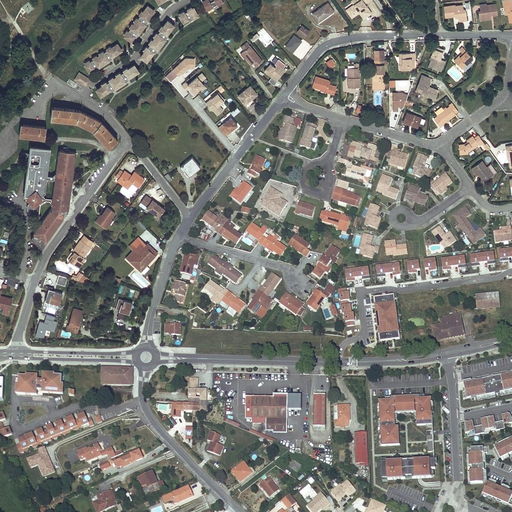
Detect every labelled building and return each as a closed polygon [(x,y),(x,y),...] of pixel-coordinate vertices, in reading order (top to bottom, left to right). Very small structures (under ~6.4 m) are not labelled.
[(223,1),(222,0),(201,0),(207,10),(213,6),(214,9),(218,6),(217,4),(223,1)] [(369,0),(359,0),(354,4),(346,10),(351,16),(358,11),(359,12),(361,11),(365,17),(371,13),(365,4),(369,0)] [(511,2),(510,0),(502,0),(504,8),(507,8),(508,14),(509,22),(511,21),(511,2)] [(328,3),(312,14),(318,22),(333,11),(328,3)] [(478,11),(479,17),(486,16),(486,19),(491,18),(491,15),(493,15),(497,15),(496,4),(487,5),(486,4),(479,5),(480,11),(478,11)] [(455,5),(443,6),(445,17),(453,16),(453,14),(455,14),(455,15),(455,17),(459,17),(462,16),(462,18),(467,18),(466,11),(464,8),(463,8),(463,5),(455,6),(455,5)] [(147,21),(155,11),(148,6),(125,36),(131,41),(135,36),(132,33),(134,31),(138,34),(146,24),(141,20),(143,18),(147,21)] [(179,15),(183,22),(189,19),(187,16),(190,14),(193,19),(199,16),(194,7),(179,15)] [(167,21),(140,57),(147,61),(154,51),(151,49),(153,47),(158,50),(166,39),(161,35),(163,33),(166,35),(174,25),(167,21)] [(304,37),(309,31),(302,25),(297,31),(304,37)] [(253,42),(260,36),(257,33),(250,39),(253,42)] [(294,35),(286,46),(293,52),(302,41),(294,35)] [(247,42),(241,47),(244,51),(242,52),(246,58),(251,64),(253,63),(256,66),(262,61),(247,42)] [(117,44),(85,65),(89,71),(95,68),(92,64),(95,63),(98,67),(109,60),(106,55),(109,53),(111,56),(121,50),(117,44)] [(441,56),(444,49),(435,46),(430,59),(431,60),(435,61),(432,68),(441,71),(445,61),(440,59),(439,59),(440,56),(441,56)] [(462,69),(473,58),(462,47),(459,50),(462,53),(463,54),(460,57),(459,56),(454,60),(462,69)] [(384,50),(374,50),(375,64),(372,64),(373,69),(377,69),(377,73),(374,73),(374,81),(373,81),(373,89),(379,89),(379,86),(384,86),(384,64),(387,64),(387,60),(384,60),(384,50)] [(415,53),(399,53),(400,70),(414,69),(416,65),(416,63),(418,63),(418,61),(415,61),(415,53)] [(194,68),(195,59),(186,58),(166,76),(170,82),(177,75),(178,76),(181,73),(182,74),(189,68),(194,68)] [(277,80),(285,69),(284,68),(286,65),(279,59),(275,64),(277,65),(275,67),(271,63),(265,70),(272,76),(276,80),(277,80)] [(326,62),(330,67),(334,64),(335,63),(332,59),(331,60),(330,59),(326,62)] [(354,68),(349,68),(349,75),(350,75),(350,77),(348,77),(348,87),(359,87),(359,75),(359,68),(358,68),(358,63),(356,63),(356,68),(354,68)] [(134,65),(96,89),(101,96),(111,89),(109,86),(112,84),(115,89),(126,82),(124,77),(126,75),(128,78),(139,72),(134,65)] [(85,86),(89,79),(79,72),(75,79),(85,86)] [(206,77),(202,73),(188,84),(186,81),(181,85),(186,90),(190,87),(195,93),(204,85),(201,82),(206,77)] [(432,79),(422,75),(417,87),(423,89),(422,93),(421,94),(435,99),(438,90),(431,87),(431,88),(429,87),(429,86),(432,79)] [(276,80),(272,76),(268,81),(274,85),(278,81),(277,80),(276,80)] [(330,81),(315,76),(312,86),(321,89),(327,91),(326,92),(330,93),(333,85),(329,84),(330,81)] [(257,94),(250,85),(238,95),(245,104),(248,101),(251,104),(254,101),(252,98),(257,94)] [(225,100),(219,92),(206,103),(212,110),(217,115),(223,110),(219,105),(225,100)] [(403,93),(393,93),(393,112),(398,112),(398,108),(403,108),(407,95),(403,93)] [(149,97),(145,94),(140,99),(143,102),(149,97)] [(455,113),(458,111),(452,103),(449,105),(450,106),(447,108),(446,106),(444,108),(444,110),(437,115),(437,116),(434,119),(440,127),(444,124),(443,123),(446,121),(448,119),(456,114),(455,113)] [(52,106),(50,118),(77,121),(94,130),(109,147),(118,140),(101,121),(80,110),(52,106)] [(229,113),(237,123),(240,121),(232,111),(229,113)] [(418,128),(422,117),(407,112),(403,122),(410,125),(411,123),(413,124),(412,125),(418,128)] [(294,119),(286,117),(284,124),(286,124),(285,129),(281,140),(292,143),(296,127),(292,126),(294,119)] [(231,118),(218,128),(225,135),(232,129),(237,125),(231,118)] [(45,138),(46,127),(21,123),(19,135),(45,138)] [(314,137),(317,126),(309,123),(307,127),(303,140),(302,139),(300,146),(309,148),(311,142),(312,143),(313,138),(312,138),(312,136),(314,137)] [(484,142),(478,135),(474,138),(473,136),(466,140),(468,142),(468,143),(465,145),(465,144),(459,145),(460,154),(469,153),(474,150),(473,149),(479,144),(480,145),(482,144),(484,142)] [(365,145),(352,141),(349,151),(356,153),(355,156),(367,159),(370,160),(377,162),(378,159),(374,158),(377,147),(371,145),(370,149),(368,149),(367,151),(364,150),(364,148),(365,145)] [(74,153),(74,151),(60,150),(60,151),(58,152),(57,158),(59,160),(58,162),(56,163),(56,169),(57,171),(57,172),(55,174),(54,179),(54,180),(56,182),(56,183),(54,184),(53,189),(55,191),(54,192),(53,194),(52,194),(54,196),(54,199),(46,198),(43,194),(45,193),(47,178),(47,175),(50,148),(30,145),(23,196),(26,197),(30,203),(28,204),(28,209),(30,212),(28,213),(30,215),(29,217),(28,218),(30,221),(39,214),(40,204),(45,200),(49,201),(51,203),(53,205),(52,208),(52,210),(50,210),(48,213),(46,217),(45,216),(39,226),(36,230),(36,229),(34,233),(35,233),(31,238),(35,242),(38,245),(39,246),(40,246),(41,246),(42,246),(44,243),(40,241),(42,239),(45,241),(46,242),(64,217),(64,210),(67,210),(67,209),(67,207),(69,206),(68,204),(68,202),(70,201),(70,196),(69,194),(69,193),(71,192),(72,187),(70,185),(70,184),(72,182),(73,176),(71,178),(71,173),(73,171),(74,165),(73,163),(73,162),(75,161),(76,155),(74,153)] [(393,152),(389,150),(387,157),(391,158),(389,164),(404,168),(408,155),(403,154),(402,155),(400,155),(401,153),(398,152),(398,151),(394,150),(393,152)] [(426,176),(428,169),(423,167),(424,164),(425,165),(428,158),(419,154),(413,168),(414,168),(418,170),(416,176),(424,180),(426,176)] [(257,155),(253,163),(254,164),(253,166),(251,170),(250,170),(248,174),(254,177),(256,173),(260,175),(262,170),(260,169),(265,160),(257,155)] [(201,167),(192,157),(180,167),(183,171),(184,170),(189,175),(196,169),(197,170),(201,167)] [(482,160),(471,168),(476,175),(478,174),(480,172),(481,173),(480,174),(483,178),(481,178),(480,179),(483,183),(494,175),(488,166),(487,167),(482,160)] [(352,169),(348,168),(346,175),(364,180),(365,177),(370,179),(372,172),(367,170),(367,168),(362,166),(361,168),(353,166),(352,169)] [(138,187),(145,179),(135,172),(133,176),(131,175),(124,170),(123,172),(120,170),(115,176),(118,178),(117,180),(128,188),(132,183),(138,187)] [(453,183),(446,174),(432,184),(433,185),(430,187),(437,196),(440,194),(440,195),(444,192),(442,190),(446,187),(453,183)] [(382,195),(396,200),(399,191),(392,188),(392,189),(389,188),(390,187),(393,179),(382,175),(378,187),(384,189),(383,193),(382,195)] [(240,204),(252,188),(244,181),(238,190),(236,188),(230,197),(240,204)] [(132,183),(128,188),(134,192),(138,187),(132,183)] [(425,206),(428,197),(421,195),(418,194),(420,189),(409,185),(406,194),(413,196),(412,200),(411,201),(425,206)] [(280,198),(282,195),(270,187),(268,191),(280,198)] [(332,199),(339,201),(342,190),(336,188),(335,191),(332,199)] [(359,197),(353,195),(346,193),(347,191),(342,190),(339,201),(356,207),(356,206),(359,197)] [(280,198),(268,191),(261,203),(281,215),(288,203),(280,198)] [(146,195),(141,202),(147,206),(147,207),(159,216),(164,209),(159,205),(158,206),(156,205),(157,203),(146,195)] [(315,207),(299,202),(296,213),(300,214),(300,213),(312,217),(315,207)] [(279,217),(281,215),(261,203),(260,205),(279,217)] [(377,214),(380,207),(371,204),(366,218),(367,218),(371,220),(369,226),(377,229),(381,219),(376,217),(377,214)] [(115,213),(108,207),(101,215),(97,222),(105,227),(111,218),(115,213)] [(466,218),(470,215),(465,208),(454,216),(464,230),(471,225),(467,219),(466,220),(465,219),(466,218)] [(342,216),(326,211),(326,213),(324,220),(323,221),(339,226),(348,229),(352,219),(346,217),(342,216)] [(227,222),(228,220),(225,218),(224,220),(219,216),(218,218),(208,212),(203,219),(212,226),(216,229),(215,231),(219,233),(227,222)] [(105,227),(107,229),(113,220),(111,218),(105,227)] [(235,227),(227,222),(219,233),(222,236),(223,234),(230,239),(237,244),(242,237),(233,230),(235,227)] [(478,228),(474,223),(471,225),(464,230),(474,244),(486,236),(480,229),(479,229),(478,230),(477,229),(478,228)] [(252,224),(246,231),(260,241),(259,243),(262,245),(266,240),(263,238),(268,230),(264,227),(261,230),(252,224)] [(444,233),(439,227),(432,232),(441,244),(442,243),(445,241),(449,246),(456,241),(450,232),(446,235),(445,236),(443,233),(444,233)] [(511,240),(511,235),(511,227),(507,227),(507,230),(502,231),(494,232),(496,243),(511,240)] [(373,258),(374,252),(378,253),(379,247),(376,246),(375,247),(370,246),(370,243),(371,243),(373,236),(364,234),(360,248),(361,248),(365,249),(364,256),(373,258)] [(266,240),(262,245),(266,248),(267,246),(274,251),(281,256),(286,249),(277,242),(279,239),(274,235),(272,239),(269,236),(266,240)] [(310,246),(296,236),(290,243),(304,253),(303,255),(306,257),(310,252),(307,250),(310,246)] [(126,257),(141,271),(155,256),(147,248),(149,245),(147,243),(146,245),(142,241),(138,237),(129,246),(133,250),(126,257)] [(83,257),(91,247),(81,240),(73,250),(75,251),(76,252),(70,261),(79,268),(83,263),(81,261),(83,257)] [(408,254),(407,245),(399,246),(396,247),(396,246),(396,241),(385,242),(386,251),(393,250),(393,255),(393,256),(408,254)] [(304,253),(290,243),(289,245),(303,255),(304,253)] [(147,248),(155,256),(158,253),(149,245),(147,248)] [(335,258),(340,251),(332,246),(325,256),(323,255),(321,258),(330,265),(335,258)] [(508,258),(511,257),(511,249),(499,251),(501,262),(508,261),(508,258)] [(196,256),(185,253),(184,257),(185,257),(184,263),(183,263),(180,273),(191,275),(194,264),(196,256)] [(479,263),(487,262),(488,265),(495,264),(494,253),(470,256),(472,267),(479,266),(479,263)] [(223,274),(229,265),(226,262),(225,264),(214,257),(209,264),(217,270),(223,274)] [(466,268),(465,257),(441,260),(443,271),(450,270),(450,267),(458,266),(459,269),(466,268)] [(312,273),(320,279),(325,272),(330,265),(321,258),(318,262),(320,263),(312,273)] [(437,270),(436,259),(424,261),(425,269),(429,268),(430,271),(437,270)] [(420,270),(419,261),(407,263),(409,274),(416,273),(416,270),(420,270)] [(401,275),(400,264),(376,267),(378,278),(385,277),(385,274),(393,273),(394,276),(401,275)] [(144,273),(149,267),(147,265),(141,271),(144,273)] [(233,267),(229,265),(223,274),(237,284),(243,276),(232,269),(233,267)] [(354,278),(362,277),(363,280),(370,279),(369,268),(345,271),(347,282),(354,281),(354,278)] [(259,290),(268,296),(280,279),(273,274),(263,287),(261,286),(259,290)] [(67,278),(59,276),(56,284),(64,286),(67,278)] [(205,288),(214,295),(222,301),(229,292),(225,289),(224,291),(210,281),(205,288)] [(176,282),(175,285),(173,294),(176,295),(174,301),(183,303),(186,292),(184,292),(186,284),(176,282)] [(127,295),(126,296),(134,298),(136,290),(120,285),(118,292),(127,295)] [(308,305),(316,310),(326,297),(328,298),(330,295),(323,291),(319,288),(317,290),(314,294),(316,295),(308,305)] [(54,291),(48,289),(46,299),(59,303),(62,293),(54,291)] [(355,321),(354,317),(353,313),(351,313),(351,305),(348,305),(347,301),(350,301),(349,292),(346,293),(346,289),(339,290),(339,294),(340,294),(341,302),(341,306),(342,306),(343,314),(345,314),(346,322),(347,322),(347,327),(354,326),(353,322),(355,321)] [(9,314),(12,299),(0,296),(0,294),(1,291),(0,290),(0,306),(4,308),(3,313),(9,314)] [(253,300),(248,308),(255,314),(265,300),(270,304),(273,300),(268,296),(259,290),(256,293),(258,294),(253,300)] [(232,294),(229,292),(222,301),(239,313),(245,306),(231,296),(232,294)] [(305,309),(302,307),(289,297),(290,296),(286,293),(280,302),(300,316),(305,309)] [(500,307),(499,293),(484,295),(485,309),(500,307)] [(246,304),(232,294),(231,296),(245,306),(246,304)] [(307,304),(308,305),(316,295),(314,294),(307,304)] [(222,301),(214,295),(211,299),(219,304),(222,301)] [(400,339),(399,331),(398,331),(397,325),(398,324),(394,295),(374,298),(375,306),(388,305),(388,307),(376,308),(378,323),(388,322),(387,318),(389,318),(390,324),(379,325),(380,333),(379,333),(380,341),(400,339)] [(485,309),(484,295),(476,296),(478,309),(485,309)] [(289,297),(302,307),(303,305),(290,296),(289,297)] [(124,301),(119,299),(116,308),(119,310),(127,312),(129,313),(132,303),(124,300),(124,301)] [(119,310),(117,317),(124,319),(127,312),(119,310)] [(440,325),(443,339),(465,335),(461,314),(457,314),(456,311),(452,312),(453,315),(444,317),(444,319),(439,320),(440,325)] [(81,315),(72,313),(69,326),(72,327),(71,331),(77,333),(79,324),(78,324),(81,315)] [(44,336),(46,329),(54,331),(57,321),(53,320),(54,317),(47,314),(45,318),(48,319),(47,323),(40,321),(35,334),(41,336),(44,336)] [(181,325),(166,324),(165,333),(169,333),(169,331),(171,331),(171,335),(181,335),(181,325)] [(433,327),(435,341),(443,339),(440,325),(433,327)] [(110,368),(102,368),(102,385),(110,385),(110,368)] [(133,369),(110,368),(110,385),(133,385),(133,369)] [(511,371),(508,372),(508,374),(493,377),(493,375),(489,376),(490,377),(475,381),(475,379),(463,381),(465,389),(463,390),(464,399),(471,398),(472,400),(477,399),(477,397),(495,394),(495,395),(500,394),(500,393),(511,390),(511,371)] [(26,376),(19,376),(18,392),(26,392),(25,395),(31,395),(31,392),(37,393),(37,390),(43,390),(47,391),(48,391),(48,393),(54,393),(54,391),(58,391),(61,391),(62,376),(55,375),(55,374),(49,374),(49,376),(43,376),(43,380),(37,379),(37,378),(32,378),(32,375),(26,375),(26,376)] [(192,388),(192,390),(191,392),(188,391),(188,398),(189,398),(194,398),(197,398),(197,395),(198,395),(198,390),(198,379),(191,379),(188,379),(188,383),(190,383),(190,387),(192,388)] [(301,409),(301,395),(274,395),(274,398),(246,397),(246,419),(253,419),(253,424),(266,424),(266,431),(273,431),(273,433),(287,433),(288,408),(301,409)] [(326,395),(314,395),(314,408),(314,414),(313,427),(325,427),(326,395)] [(432,412),(431,402),(432,402),(432,397),(425,398),(420,398),(420,395),(390,397),(390,400),(385,400),(378,400),(378,405),(379,405),(380,415),(379,415),(379,420),(380,420),(381,432),(380,432),(380,437),(381,437),(382,446),(400,445),(399,434),(398,434),(398,431),(399,431),(399,426),(396,426),(395,422),(394,422),(394,419),(395,419),(395,414),(397,413),(400,413),(411,413),(414,413),(416,412),(417,418),(418,418),(418,421),(417,421),(417,426),(426,425),(432,425),(432,417),(433,417),(433,412),(432,412)] [(206,411),(207,401),(200,401),(200,399),(197,398),(194,398),(189,398),(189,400),(189,403),(193,403),(200,404),(200,411),(206,411)] [(180,410),(193,411),(193,403),(189,403),(184,403),(177,403),(173,402),(172,402),(172,417),(180,418),(180,410)] [(350,421),(349,406),(335,407),(336,427),(348,426),(348,421),(350,421)] [(2,439),(12,435),(10,429),(7,430),(6,429),(4,430),(1,422),(3,421),(2,419),(5,418),(3,413),(0,413),(0,434),(1,437),(2,439)] [(20,444),(17,446),(20,453),(24,451),(23,449),(28,447),(32,445),(37,444),(38,445),(42,444),(41,442),(42,442),(47,440),(47,441),(51,440),(51,438),(52,437),(56,435),(57,437),(61,436),(60,434),(61,433),(66,431),(67,433),(71,431),(70,429),(73,428),(77,426),(78,428),(89,424),(90,427),(94,425),(91,418),(87,420),(86,416),(84,417),(83,414),(78,417),(79,419),(75,421),(74,419),(72,420),(71,417),(66,419),(68,424),(64,426),(62,421),(56,424),(58,428),(54,430),(52,425),(46,428),(48,432),(45,434),(43,429),(37,432),(39,436),(35,438),(34,436),(32,437),(31,434),(20,439),(21,441),(19,442),(20,444)] [(505,429),(504,425),(511,423),(511,418),(510,416),(510,414),(508,414),(507,414),(502,415),(503,421),(495,423),(494,417),(493,417),(494,417),(491,418),(491,417),(484,419),(481,420),(481,419),(482,426),(474,427),(473,421),(472,421),(472,422),(467,423),(467,422),(465,423),(465,434),(472,432),(475,431),(476,435),(484,433),(483,430),(486,430),(493,429),(493,428),(496,428),(496,431),(505,429)] [(226,418),(225,421),(239,427),(240,424),(226,418)] [(275,442),(276,440),(251,429),(250,432),(262,437),(267,439),(275,442)] [(212,442),(211,445),(210,445),(208,451),(220,456),(223,446),(218,444),(221,436),(216,434),(216,433),(211,431),(207,441),(211,442),(212,442)] [(360,466),(365,466),(365,467),(368,467),(367,433),(355,433),(356,464),(360,464),(360,466)] [(495,448),(511,439),(511,436),(494,446),(495,448)] [(511,439),(495,448),(493,449),(498,460),(502,457),(508,455),(511,452),(511,439)] [(87,448),(78,452),(79,455),(78,456),(80,461),(86,458),(87,462),(93,459),(94,461),(98,459),(97,458),(102,455),(100,452),(101,451),(99,447),(92,450),(91,448),(88,450),(87,448)] [(107,450),(111,459),(116,457),(112,448),(107,450)] [(482,462),(482,455),(481,454),(487,453),(487,448),(469,449),(469,454),(470,454),(470,456),(470,460),(470,466),(470,471),(471,471),(471,473),(471,478),(471,483),(483,483),(483,479),(482,471),(484,471),(484,470),(484,465),(482,465),(482,462)] [(136,460),(137,462),(143,459),(139,451),(114,462),(117,468),(122,466),(123,468),(135,462),(134,461),(136,460)] [(40,454),(28,460),(31,469),(39,465),(42,464),(47,476),(55,472),(51,462),(49,462),(48,458),(49,458),(46,452),(40,454)] [(67,454),(68,462),(76,460),(75,452),(67,454)] [(431,472),(431,469),(435,469),(435,464),(435,459),(430,460),(430,458),(424,459),(425,461),(422,461),(422,459),(414,459),(414,462),(402,462),(402,460),(394,460),(394,462),(392,462),(391,460),(386,461),(386,462),(381,462),(382,479),(387,479),(387,480),(405,479),(405,477),(412,476),(412,479),(432,478),(432,477),(431,472)] [(248,477),(255,471),(251,466),(249,468),(242,459),(231,467),(233,470),(239,477),(238,478),(241,482),(246,478),(245,477),(247,476),(248,477)] [(107,461),(100,464),(102,470),(110,467),(107,461)] [(296,462),(292,469),(297,472),(301,466),(296,462)] [(47,476),(42,464),(39,465),(44,477),(47,476)] [(155,476),(153,472),(138,478),(143,487),(147,486),(148,489),(152,487),(155,492),(165,487),(162,482),(158,484),(155,476)] [(279,490),(269,477),(260,485),(262,488),(263,487),(267,492),(266,492),(270,497),(279,490)] [(348,480),(341,485),(340,484),(331,492),(338,501),(346,495),(348,494),(349,495),(349,496),(356,490),(348,480)] [(489,484),(487,483),(483,493),(503,502),(511,505),(511,500),(511,496),(511,493),(507,491),(502,489),(495,486),(489,484)] [(163,498),(165,503),(173,500),(172,498),(175,497),(178,503),(193,496),(189,486),(163,498)] [(109,492),(104,494),(104,495),(103,495),(102,494),(98,497),(99,501),(93,504),(97,511),(101,511),(115,505),(114,502),(109,492)] [(314,500),(307,506),(311,511),(317,511),(321,509),(326,505),(327,506),(330,503),(321,493),(318,495),(319,496),(314,500)] [(503,502),(483,493),(482,496),(502,504),(503,502)] [(297,502),(289,494),(281,501),(289,509),(297,502)] [(366,507),(362,506),(364,500),(356,498),(353,509),(365,511),(366,507)] [(365,511),(383,511),(386,506),(372,500),(368,509),(369,509),(369,510),(368,510),(366,509),(365,511)]
